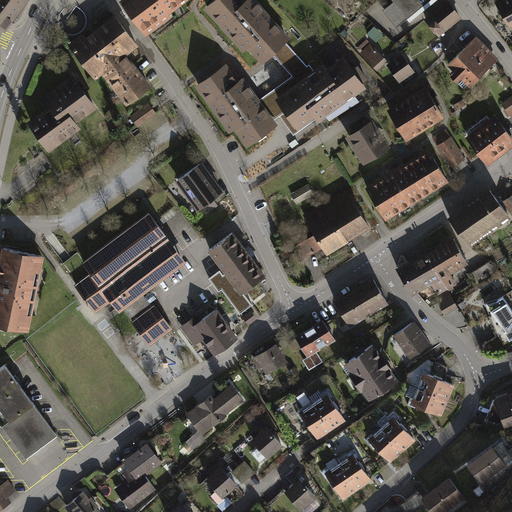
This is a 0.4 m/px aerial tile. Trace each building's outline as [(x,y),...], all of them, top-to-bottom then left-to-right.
[(0,0),(0,21),(7,26),(27,0),(0,0)] [(125,0),(123,3),(144,29),(181,0),(125,0)] [(212,0),(205,7),(243,49),(247,46),(261,62),(272,52),(285,41),(290,36),(257,0),(212,0)] [(395,0),(396,0),(384,9),(397,25),(428,0),(395,0)] [(511,0),(497,0),(496,1),(506,20),(511,25),(511,0)] [(448,3),(428,19),(439,33),(459,17),(448,3)] [(103,67),(127,98),(146,84),(121,53),(136,42),(115,15),(77,45),(97,72),(103,67)] [(477,38),(452,62),(471,81),(495,57),(477,38)] [(260,99),(274,118),(285,110),(275,97),(313,69),(309,65),(307,66),(285,41),(272,52),(293,75),(260,99)] [(372,44),(364,51),(375,62),(383,55),(372,44)] [(414,70),(403,54),(389,63),(401,80),(414,70)] [(313,69),(275,97),(285,110),(297,126),(314,114),(319,121),(366,87),(362,81),(366,78),(358,66),(353,69),(344,57),(328,69),(323,62),(313,69)] [(226,62),(195,83),(229,131),(234,127),(246,145),(277,123),(274,118),(260,99),(243,76),(238,79),(226,62)] [(53,105),(30,123),(49,148),(99,109),(75,78),(48,99),(53,105)] [(428,88),(393,109),(409,135),(443,114),(428,88)] [(139,126),(158,112),(152,103),(133,117),(139,126)] [(511,136),(497,117),(471,136),(490,160),(511,142),(511,136)] [(373,120),(350,135),(366,159),(388,145),(373,120)] [(464,157),(446,130),(433,138),(444,155),(449,151),(456,163),(464,157)] [(370,187),(386,218),(449,184),(433,153),(370,187)] [(199,163),(178,179),(199,208),(204,204),(209,211),(217,205),(212,198),(221,192),(199,163)] [(490,190),(451,218),(469,243),(508,215),(490,190)] [(316,234),(300,244),(308,258),(324,248),(329,256),(373,230),(350,192),(306,217),(316,234)] [(511,194),(503,201),(511,214),(511,194)] [(122,307),(149,343),(171,327),(155,305),(153,306),(149,302),(151,301),(147,296),(145,297),(142,292),(169,271),(159,257),(174,245),(150,213),(84,262),(92,273),(76,285),(95,311),(111,299),(119,310),(122,307)] [(232,232),(210,249),(227,271),(223,274),(219,269),(208,277),(218,290),(221,288),(240,313),(252,304),(242,291),(264,275),(232,232)] [(427,254),(447,288),(456,283),(449,270),(467,260),(454,238),(427,254)] [(185,260),(174,245),(159,257),(169,271),(185,260)] [(1,250),(0,256),(0,325),(28,331),(42,258),(1,250)] [(448,290),(447,288),(427,254),(399,271),(411,292),(431,281),(439,295),(448,290)] [(373,279),(336,302),(348,323),(386,301),(373,279)] [(511,309),(504,296),(490,305),(506,330),(504,331),(510,340),(511,338),(511,309)] [(192,317),(182,324),(192,338),(198,334),(201,338),(204,336),(216,353),(236,339),(215,309),(197,323),(192,317)] [(254,319),(249,313),(243,317),(248,324),(254,319)] [(323,320),(296,336),(307,354),(334,338),(323,320)] [(428,344),(413,322),(395,335),(410,356),(428,344)] [(382,357),(373,344),(346,363),(370,398),(397,380),(388,366),(382,371),(376,361),(382,357)] [(275,345),(254,358),(259,365),(262,363),(267,371),(285,360),(275,345)] [(323,361),(317,351),(303,359),(309,369),(323,361)] [(0,412),(3,410),(10,419),(33,402),(5,364),(0,367),(0,412)] [(455,385),(426,373),(413,404),(442,416),(455,385)] [(210,396),(188,413),(197,425),(198,423),(204,431),(221,418),(220,416),(242,399),(231,386),(214,400),(210,396)] [(329,396),(301,414),(317,439),(345,420),(329,396)] [(2,425),(26,458),(57,435),(33,402),(10,419),(2,425)] [(415,440),(395,418),(370,441),(390,463),(415,440)] [(267,428),(253,439),(268,456),(281,444),(267,428)] [(511,454),(500,438),(479,453),(495,475),(511,463),(511,454)] [(147,444),(125,460),(127,464),(138,478),(144,473),(160,461),(147,444)] [(372,481),(354,455),(326,475),(344,501),(372,481)] [(244,461),(233,471),(243,482),(254,472),(244,461)] [(155,487),(144,473),(138,478),(127,464),(123,467),(124,469),(110,480),(120,492),(122,491),(132,504),(155,487)] [(220,467),(206,479),(222,496),(236,484),(220,467)] [(14,489),(8,480),(0,485),(0,507),(9,501),(5,495),(14,489)] [(302,480),(288,493),(305,510),(319,497),(302,480)] [(451,480),(423,499),(431,511),(451,511),(467,501),(451,480)] [(98,511),(82,492),(67,505),(72,511),(98,511)] [(189,511),(180,502),(168,511),(189,511)]
